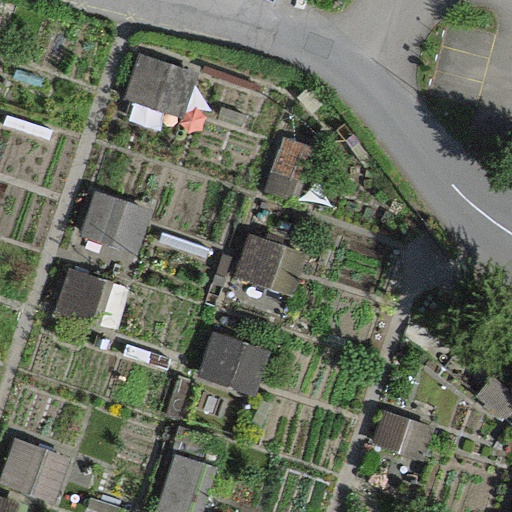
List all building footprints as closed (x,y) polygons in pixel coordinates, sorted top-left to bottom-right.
[(199,69),(140,51),(126,96),(185,114),(199,69)] [(316,146),(284,135),(266,188),(298,199),(316,146)] [(97,188),(81,233),(136,252),(152,207),(97,188)] [(308,250),(250,230),(235,274),(294,293),(308,250)] [(114,279),(69,265),(56,309),(101,322),(114,279)] [(214,328),(199,373),(256,392),(271,347),(214,328)] [(511,413),(511,361),(508,357),(477,392),(507,419),(511,413)] [(383,408),(372,442),(425,458),(436,424),(383,408)] [(15,436),(0,478),(0,479),(54,499),(70,455),(15,436)] [(202,511),(217,463),(175,451),(156,511),(202,511)] [(23,511),(27,502),(0,494),(0,511),(23,511)]
